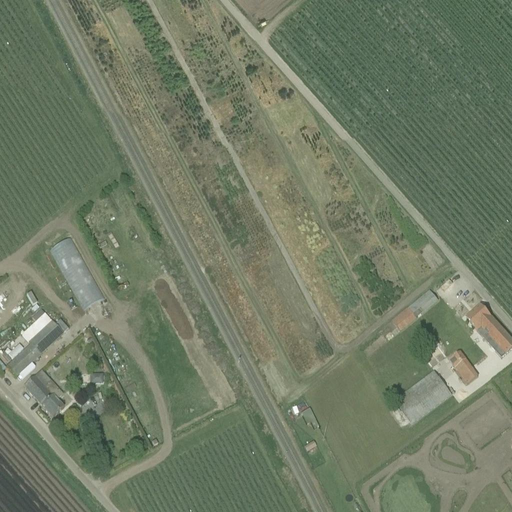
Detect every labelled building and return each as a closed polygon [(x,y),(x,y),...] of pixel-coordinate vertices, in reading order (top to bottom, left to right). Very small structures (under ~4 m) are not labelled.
[(70,241),(50,252),(83,312),(103,301),(70,241)] [(415,320),(430,308),(438,302),(430,293),(392,324),(400,334),(416,321),(415,320)] [(466,321),(501,361),(511,351),(511,343),(491,320),(480,308),(466,321)] [(41,312),(32,321),(35,324),(44,316),(41,312)] [(55,326),(63,335),(68,331),(60,322),(55,326)] [(441,354),(433,344),(422,352),(430,362),(441,354)] [(16,380),(40,358),(30,347),(6,369),(16,380)] [(19,347),(8,357),(13,362),(24,352),(19,347)] [(454,371),(455,370),(467,361),(461,353),(448,363),(454,371)] [(478,378),(474,372),(463,381),(467,387),(478,378)] [(23,389),(52,421),(64,410),(57,403),(63,397),(42,373),(23,389)] [(452,397),(434,373),(394,403),(412,427),(452,397)] [(311,444),(304,449),(307,454),(314,450),(311,444)]
